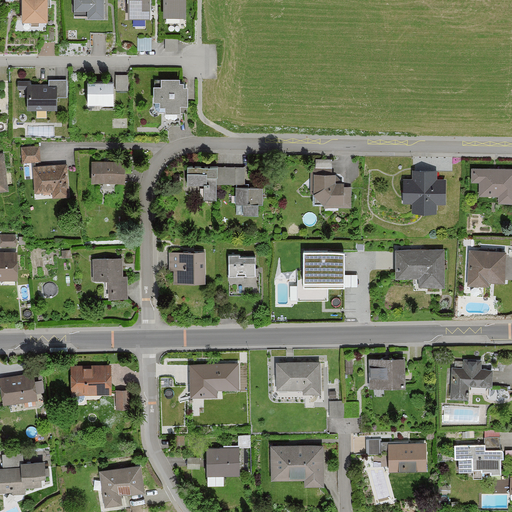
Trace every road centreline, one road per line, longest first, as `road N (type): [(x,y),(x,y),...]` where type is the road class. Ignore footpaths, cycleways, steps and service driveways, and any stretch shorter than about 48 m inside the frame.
road 1 (residential): [(511,147),(174,146),(151,168),(145,190),(148,339)]
road 2 (residential): [(511,330),(148,339)]
road 3 (residential): [(199,60),(0,61)]
road 4 (residential): [(148,339),(154,454),(189,511)]
road 5 (residential): [(148,339),(0,342)]
